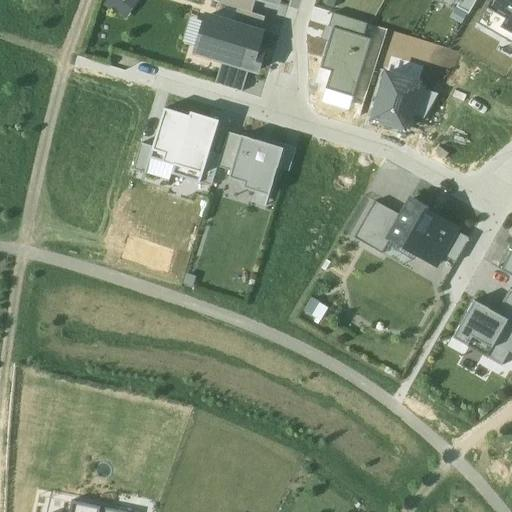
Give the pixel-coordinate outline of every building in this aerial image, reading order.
[(138,0),(109,0),(105,6),(126,20),(138,0)] [(256,0),(220,0),(219,4),(239,10),(252,14),(256,0)] [(477,0),(463,0),(462,2),(458,9),(469,15),(475,5),(477,0)] [(511,44),(511,0),(491,0),(478,24),(511,44)] [(239,10),(234,26),(261,35),(266,19),(252,14),(239,10)] [(368,24),(333,14),(329,27),(333,28),(364,38),(368,24)] [(255,53),(261,35),(234,26),(206,17),(195,52),(223,61),(250,70),(256,71),(261,55),(255,53)] [(372,40),(364,38),(333,28),(321,69),(331,73),(326,90),(354,98),(372,40)] [(242,93),(250,70),(223,61),(215,85),(242,93)] [(373,120),(404,129),(409,115),(417,88),(418,84),(386,74),(373,120)] [(438,95),(417,88),(409,115),(425,119),(438,95)] [(172,176),(200,184),(209,153),(219,121),(191,113),(189,117),(165,110),(153,148),(150,159),(175,166),(172,176)] [(218,168),(232,172),(242,137),(229,133),(222,157),(218,168)] [(284,150),(242,137),(232,172),(230,180),(244,184),(242,188),(269,196),(284,150)] [(145,173),(150,159),(153,148),(141,145),(134,169),(145,173)] [(212,188),(218,168),(222,157),(209,153),(200,184),(212,188)] [(429,211),(412,201),(403,217),(389,241),(436,267),(442,256),(456,232),(457,230),(427,214),(429,211)] [(389,241),(403,217),(376,203),(355,240),(382,255),(389,241)] [(470,240),(456,232),(442,256),(456,264),(470,240)] [(511,252),(502,271),(511,276),(511,252)] [(511,290),(511,291),(498,315),(511,323),(511,290)] [(327,308),(312,299),(305,312),(320,321),(327,308)] [(511,323),(498,315),(473,302),(453,339),(503,367),(511,352),(511,323)] [(98,511),(99,507),(71,502),(68,511),(98,511)]
